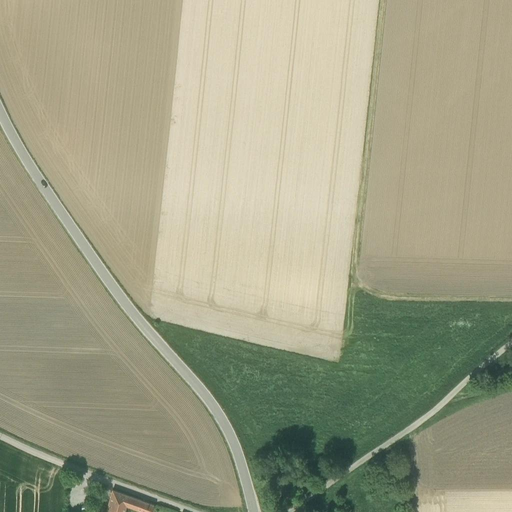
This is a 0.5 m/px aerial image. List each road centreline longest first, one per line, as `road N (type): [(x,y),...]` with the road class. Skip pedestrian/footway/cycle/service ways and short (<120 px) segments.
road 1 (unclassified): [(252,511),(222,424),(108,285),(0,108)]
road 2 (unclassified): [(193,511),(0,436)]
